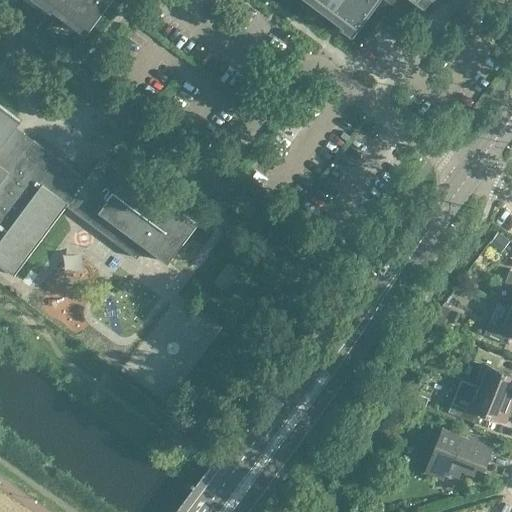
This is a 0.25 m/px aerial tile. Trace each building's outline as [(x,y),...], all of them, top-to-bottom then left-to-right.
[(53,0),(91,28),(111,0),(53,0)] [(384,0),(407,17),(420,0),(321,0),(358,28),(379,0),(384,0)] [(129,171),(129,172),(105,154),(86,179),(32,139),(26,147),(11,135),(21,122),(0,106),(0,265),(14,276),(67,206),(137,258),(146,246),(168,263),(199,222),(129,171)] [(165,184),(149,173),(144,179),(160,191),(165,184)] [(511,332),(511,308),(508,307),(503,318),(499,317),(496,325),(489,322),(484,335),(506,343),(511,332)] [(511,374),(496,369),(501,358),(479,349),(474,361),(481,364),(477,373),(481,374),(477,385),(511,399),(511,374)] [(506,422),(511,407),(511,399),(477,385),(469,406),(458,401),(453,414),(475,422),(480,411),(506,422)] [(486,469),(495,446),(473,438),(472,441),(442,429),(425,470),(444,479),(447,471),(459,476),(463,468),(475,473),(478,465),(486,469)]
